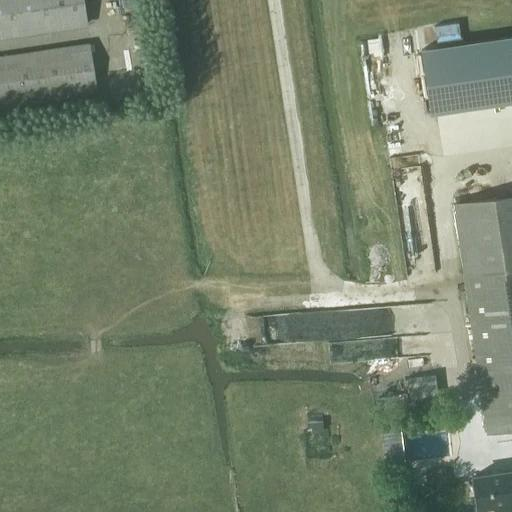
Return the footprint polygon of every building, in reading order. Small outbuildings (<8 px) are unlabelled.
[(0,0),(0,35),(84,23),(80,0),(0,0)] [(511,36),(421,49),(430,113),(511,100),(511,36)] [(0,55),(0,104),(94,91),(86,43),(0,55)] [(511,195),(453,204),(456,225),(487,433),(511,429),(511,195)] [(433,372),(405,375),(408,403),(437,400),(433,372)] [(407,405),(405,394),(377,399),(379,410),(407,405)] [(389,471),(392,490),(404,488),(402,470),(389,471)] [(511,509),(511,470),(471,476),(476,509),(502,505),(503,511),(511,509)]
